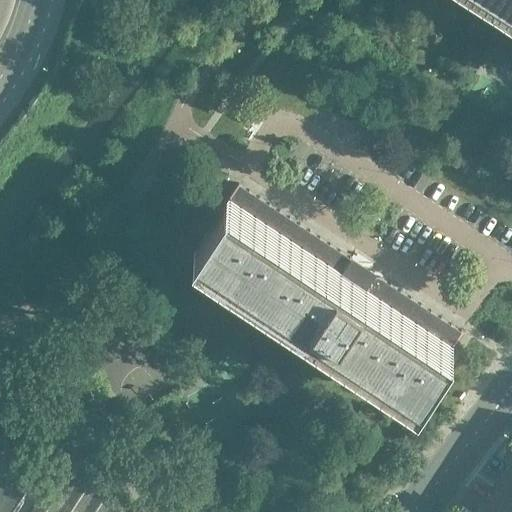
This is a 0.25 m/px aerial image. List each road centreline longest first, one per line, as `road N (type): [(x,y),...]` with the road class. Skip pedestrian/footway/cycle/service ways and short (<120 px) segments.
road 1 (unclassified): [(505,263),(296,126),(260,180)]
road 2 (unclassified): [(505,263),(463,311),(260,180)]
road 3 (tertiary): [(408,511),(511,382)]
